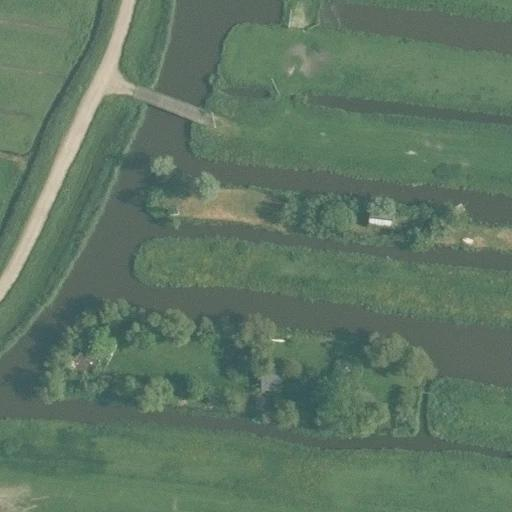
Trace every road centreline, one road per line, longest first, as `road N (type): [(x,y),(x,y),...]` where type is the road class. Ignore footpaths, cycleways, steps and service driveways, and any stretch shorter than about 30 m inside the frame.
road 1 (track): [(124,0),(110,56),(0,285)]
road 2 (track): [(0,486),(258,511)]
